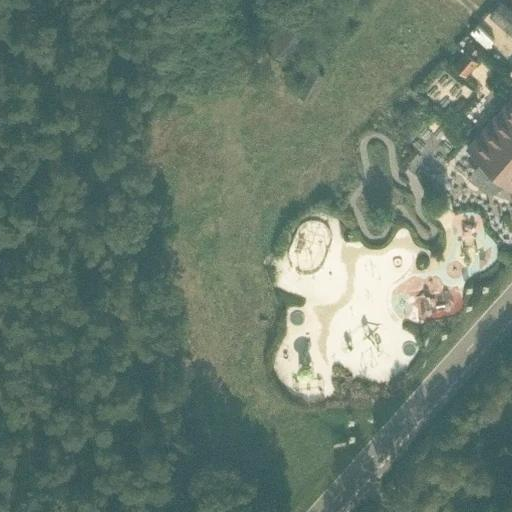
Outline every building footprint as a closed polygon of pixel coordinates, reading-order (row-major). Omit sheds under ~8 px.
[(511,9),(501,0),(500,0),(488,14),(511,35),(511,67),(510,70),(511,72),(511,92),(468,142),(495,167),(511,147),(511,9)] [(307,43),(279,20),(261,42),(289,65),(307,43)] [(470,30),(487,46),(493,38),(476,23),(470,30)] [(452,63),(465,75),(478,60),(473,56),(478,50),(471,43),(465,50),(464,49),(452,63)] [(311,65),(296,91),(310,99),(325,73),(311,65)] [(430,128),(423,129),(412,139),(413,147),(428,163),(447,142),(430,128)] [(273,289),(312,301),(317,283),(279,272),(273,289)] [(453,422),(447,427),(463,445),(468,440),(453,422)]
